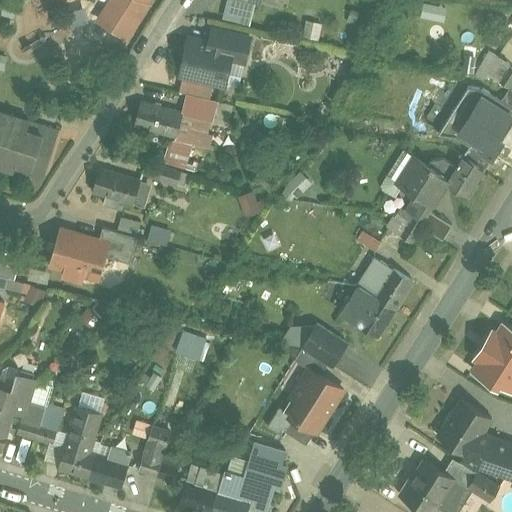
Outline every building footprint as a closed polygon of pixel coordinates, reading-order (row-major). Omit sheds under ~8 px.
[(112,0),(99,21),(129,40),(152,2),(152,0),(112,0)] [(441,22),(445,8),(422,2),(418,15),(441,22)] [(251,37),(216,29),(212,44),(233,49),(231,59),(245,62),(251,37)] [(212,44),(192,39),(184,75),(225,84),(231,59),(233,49),(212,44)] [(511,64),(492,52),(478,76),(497,79),(500,81),(509,65),(510,66),(511,64)] [(511,66),(510,66),(509,65),(500,81),(511,88),(511,87),(511,66)] [(511,106),(503,101),(485,90),(469,87),(438,135),(455,137),(471,147),(491,160),(511,128),(511,106)] [(511,88),(503,101),(511,106),(511,88)] [(214,101),(190,95),(184,114),(185,114),(179,138),(178,140),(202,146),(214,101)] [(184,114),(146,102),(138,125),(179,138),(185,114),(184,114)] [(0,165),(14,170),(14,172),(16,172),(16,171),(30,175),(29,177),(32,178),(38,160),(47,128),(48,126),(46,126),(46,127),(31,123),(32,121),(30,120),(30,122),(15,118),(16,116),(13,115),(12,117),(0,112),(0,165)] [(57,131),(47,128),(38,160),(49,164),(60,131),(58,130),(57,131)] [(486,169),(491,160),(471,147),(465,156),(486,169)] [(458,168),(447,185),(448,185),(468,198),(486,169),(465,156),(458,168)] [(432,161),(430,165),(416,157),(400,184),(435,206),(448,185),(447,185),(458,168),(445,159),(432,161)] [(190,175),(147,161),(144,173),(187,186),(190,175)] [(142,180),(102,169),(96,192),(109,196),(106,205),(126,210),(128,201),(135,204),(142,180)] [(301,172),(279,190),(289,202),(311,184),(301,172)] [(255,191),(237,194),(241,214),(259,210),(255,191)] [(420,205),(400,192),(381,221),(401,234),(411,219),(420,205)] [(432,212),(420,205),(411,219),(422,227),(432,212)] [(453,225),(432,212),(422,227),(444,240),(453,225)] [(142,222),(123,217),(120,227),(139,233),(142,222)] [(411,219),(401,234),(413,241),(422,227),(411,219)] [(166,244),(169,229),(149,226),(147,240),(166,244)] [(139,237),(104,227),(101,239),(110,242),(106,255),(131,262),(139,237)] [(81,234),(63,228),(53,264),(68,269),(66,276),(82,281),(86,267),(101,271),(106,255),(110,242),(101,239),(91,236),(91,237),(81,235),(81,234)] [(383,242),(364,230),(358,240),(377,251),(383,242)] [(414,281),(394,268),(382,260),(371,277),(383,285),(377,295),(397,308),(414,281)] [(20,268),(0,261),(0,273),(16,279),(20,268)] [(377,295),(361,285),(344,313),(379,335),(397,308),(377,295)] [(349,342),(318,323),(304,346),(330,363),(334,366),(349,342)] [(511,329),(504,324),(498,334),(493,331),(476,358),(481,361),(474,371),(498,386),(500,382),(511,390),(511,329)] [(205,338),(183,331),(176,351),(198,359),(205,338)] [(330,363),(304,347),(296,360),(311,369),(321,376),(322,375),(330,363)] [(11,365),(4,369),(0,382),(1,382),(0,384),(0,386),(14,390),(19,373),(20,368),(11,365)] [(321,376),(311,369),(285,409),(281,406),(269,426),(281,433),(284,429),(283,428),(291,414),(317,430),(318,431),(345,389),(322,375),(321,376)] [(14,390),(0,386),(0,448),(2,449),(9,426),(9,425),(14,410),(25,414),(29,402),(36,379),(19,373),(14,390)] [(493,417),(463,398),(439,435),(481,462),(479,467),(511,478),(511,444),(490,437),(484,432),(493,417)] [(46,407),(29,402),(25,414),(20,432),(37,437),(46,407)] [(67,410),(47,403),(46,407),(45,413),(42,424),(59,429),(58,430),(60,431),(67,410)] [(102,413),(79,406),(61,466),(92,476),(99,453),(91,451),(102,413)] [(317,430),(291,414),(283,428),(284,429),(308,444),(317,430)] [(151,423),(138,420),(135,434),(148,437),(151,423)] [(59,429),(42,424),(38,437),(55,442),(58,430),(59,429)] [(173,430),(157,426),(148,455),(163,460),(167,447),(167,446),(169,444),(173,430)] [(247,475),(227,469),(225,474),(213,511),(248,511),(251,504),(270,509),(277,486),(282,487),(289,466),(284,464),(288,450),(257,441),(247,475)] [(112,457),(99,453),(92,476),(124,485),(134,452),(115,446),(112,457)] [(176,449),(167,446),(167,447),(163,460),(180,466),(183,457),(174,454),(176,449)] [(148,455),(147,455),(143,468),(159,473),(163,460),(148,455)] [(502,485),(473,467),(458,460),(454,457),(446,471),(456,477),(455,478),(471,488),(492,501),(502,485)] [(446,471),(427,458),(414,478),(412,477),(401,494),(428,511),(433,511),(439,504),(450,511),(455,511),(471,488),(455,478),(456,477),(446,471)] [(180,466),(163,460),(159,473),(176,479),(180,466)] [(204,467),(199,484),(190,481),(183,504),(210,511),(213,511),(225,474),(204,467)]
